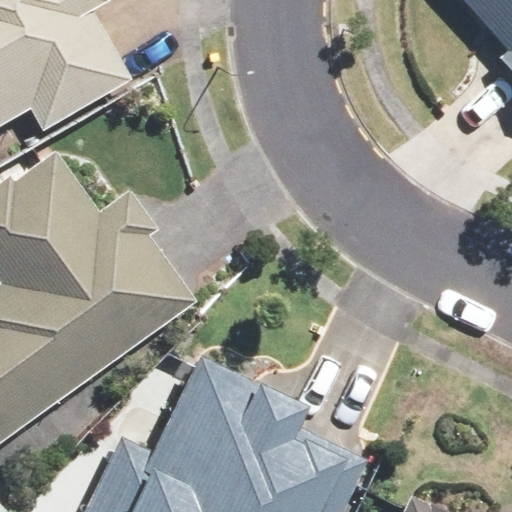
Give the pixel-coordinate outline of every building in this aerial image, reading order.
[(135,76),(90,0),(0,0),(0,120),(23,108),(37,132),(135,76)] [(511,0),(442,0),(511,76),(511,0)] [(0,442),(195,296),(115,190),(93,207),(42,140),(0,171),(0,442)] [(128,405),(78,511),(336,511),(361,458),(289,424),(300,401),(188,349),(156,418),(128,405)] [(500,511),(453,511),(400,486),(387,511),(500,511)]
